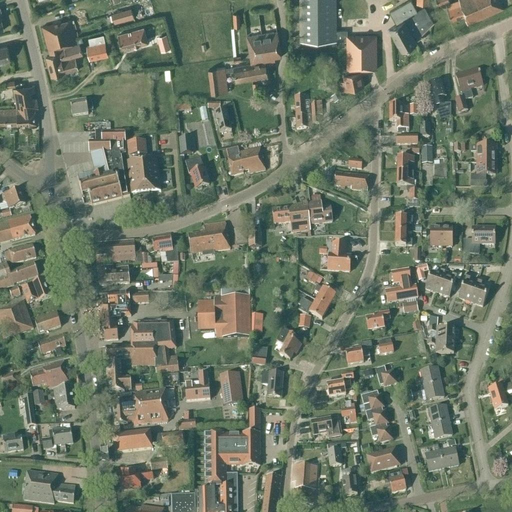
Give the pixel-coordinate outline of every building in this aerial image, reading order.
[(337,30),(336,0),(299,0),(300,42),(320,42),(326,42),(347,41),(347,68),(343,69),(344,71),(345,75),(343,75),(344,81),(339,82),(341,91),(346,90),(363,87),(359,69),(376,69),(376,36),(348,36),(348,30),(337,30)] [(402,51),(416,43),(415,41),(435,23),(434,22),(433,23),(424,6),(416,11),(410,0),(389,12),(396,25),(389,28),(402,51)] [(467,25),(502,9),(498,0),(459,0),(460,0),(450,4),(448,0),(436,0),(439,5),(447,2),(448,5),(447,5),(453,21),(465,16),(467,25)] [(130,8),(112,13),(115,24),(133,19),(130,8)] [(48,50),(57,48),(76,43),(70,20),(42,27),(48,50)] [(130,49),(148,43),(144,28),(118,35),(122,49),(130,47),(130,49)] [(277,31),(246,37),(249,54),(251,64),(249,64),(252,80),(268,77),(265,62),(275,61),(274,57),(281,56),(277,31)] [(90,45),(86,46),(89,60),(108,56),(103,35),(88,38),(90,45)] [(166,35),(159,37),(163,51),(170,49),(166,35)] [(60,57),(64,73),(77,69),(74,56),(82,54),(79,44),(59,49),(61,57),(60,57)] [(0,62),(10,60),(7,46),(0,47),(0,62)] [(57,48),(48,50),(49,55),(45,57),(51,77),(65,73),(64,73),(60,57),(60,58),(59,54),(58,54),(57,48)] [(326,54),(321,64),(327,67),(332,57),(326,54)] [(224,63),(205,66),(209,94),(228,92),(226,74),(234,73),(236,82),(252,80),(249,64),(234,67),(234,65),(225,66),(224,63)] [(182,69),(173,69),(175,94),(184,93),(182,69)] [(159,77),(158,70),(151,71),(152,78),(159,77)] [(470,90),(483,87),(478,70),(456,77),(461,93),(463,98),(455,101),(459,114),(467,111),(464,101),(473,99),(470,90)] [(14,80),(6,82),(8,89),(15,87),(14,80)] [(440,120),(450,117),(450,105),(445,105),(442,98),(445,97),(443,90),(442,91),(440,82),(428,85),(432,98),(429,99),(432,109),(436,107),(440,120)] [(32,99),(30,93),(35,92),(34,86),(13,89),(17,108),(18,125),(36,124),(35,109),(38,109),(36,99),(32,99)] [(339,95),(332,99),(335,105),(342,101),(339,95)] [(296,117),(310,116),(309,102),(305,102),(304,96),(294,97),(296,117)] [(86,101),(70,104),(72,117),(88,115),(87,112),(93,111),(92,102),(86,103),(86,101)] [(322,115),(321,102),(311,104),(312,116),(310,116),(296,117),(297,130),(312,129),(313,128),(313,125),(319,124),(318,116),(322,115)] [(407,130),(408,130),(408,116),(402,116),(402,105),(389,105),(389,122),(397,122),(397,130),(398,130),(403,130),(407,130)] [(18,125),(17,108),(0,109),(0,111),(0,112),(1,126),(18,125)] [(220,134),(231,132),(226,110),(214,112),(220,134)] [(420,138),(430,138),(429,123),(427,123),(421,124),(420,124),(420,138)] [(123,199),(122,199),(130,197),(123,152),(126,152),(125,133),(103,133),(103,142),(89,142),(90,153),(95,172),(77,176),(85,208),(91,206),(92,207),(107,203),(122,199),(122,200),(123,199)] [(417,136),(397,137),(397,146),(417,145),(417,136)] [(191,138),(179,140),(181,156),(193,154),(191,138)] [(139,194),(143,194),(143,201),(140,201),(143,220),(156,219),(153,193),(162,192),(158,159),(140,161),(139,156),(147,155),(145,142),(136,142),(128,143),(130,162),(128,162),(132,195),(139,194)] [(495,164),(495,146),(471,146),(471,153),(478,153),(478,164),(495,164)] [(260,149),(239,153),(238,147),(226,149),(228,159),(231,177),(243,174),(243,173),(249,172),(249,175),(265,171),(260,149)] [(432,148),(421,148),(422,165),(432,165),(432,148)] [(412,158),(413,155),(407,154),(407,158),(398,158),(397,172),(408,173),(408,165),(414,165),(414,158),(412,158)] [(204,170),(201,162),(200,158),(185,162),(189,175),(191,174),(196,190),(209,186),(206,176),(207,176),(205,169),(204,170)] [(362,170),(362,161),(349,160),(348,169),(362,170)] [(471,176),(471,182),(471,188),(477,188),(477,182),(486,182),(486,176),(495,176),(495,164),(478,164),(478,176),(471,176)] [(397,172),(397,187),(407,187),(407,191),(410,191),(410,201),(410,207),(416,207),(420,207),(420,195),(420,191),(416,191),(415,191),(415,187),(413,187),(413,181),(413,173),(408,173),(397,172)] [(367,192),(369,176),(336,173),(334,187),(351,189),(351,190),(367,192)] [(8,209),(25,204),(21,189),(4,194),(7,203),(0,205),(0,211),(8,209)] [(312,204),(308,204),(311,226),(324,224),(332,223),(331,211),(331,207),(322,208),(321,202),(312,204)] [(291,234),(309,231),(306,205),(292,207),(292,208),(272,210),(274,225),(290,223),(291,234)] [(0,244),(35,236),(30,217),(9,222),(9,223),(0,225),(0,244)] [(396,232),(406,232),(406,224),(412,224),(413,218),(407,218),(407,217),(396,217),(396,232)] [(205,232),(188,235),(191,255),(202,254),(202,257),(211,256),(211,253),(213,252),(230,250),(226,223),(204,227),(205,232)] [(441,247),(442,228),(431,228),(430,247),(441,247)] [(442,228),(441,247),(452,247),(452,229),(442,228)] [(495,246),(495,229),(472,229),(472,241),(464,241),(464,254),(479,255),(479,246),(495,246)] [(249,230),(249,239),(249,248),(261,248),(261,230),(249,230)] [(406,232),(396,232),(395,247),(405,247),(405,246),(412,247),(412,241),(406,241),(406,232)] [(178,248),(173,249),(171,238),(152,241),(154,253),(162,252),(162,254),(165,253),(167,263),(179,263),(178,248)] [(134,242),(95,245),(96,259),(109,258),(109,264),(135,261),(135,265),(142,264),(140,241),(134,242)] [(349,273),(350,257),(344,256),(344,253),(345,253),(346,245),(333,244),(332,255),(329,255),(328,272),(349,273)] [(36,259),(33,246),(15,251),(9,253),(5,254),(7,263),(12,262),(13,265),(36,259)] [(148,254),(142,255),(142,265),(151,265),(151,258),(148,258),(148,254)] [(0,290),(38,276),(34,264),(9,273),(6,265),(0,267),(0,290)] [(426,266),(416,269),(419,282),(425,280),(423,273),(428,272),(426,266)] [(113,268),(98,269),(100,287),(117,285),(116,273),(113,273),(113,268)] [(119,273),(116,273),(117,285),(130,285),(129,268),(119,269),(119,273)] [(443,277),(443,278),(446,269),(442,268),(439,276),(431,273),(425,290),(437,294),(443,277)] [(400,290),(386,292),(387,304),(418,299),(416,287),(411,288),(409,270),(392,273),(394,285),(400,284),(400,290)] [(443,277),(437,294),(449,299),(458,273),(454,272),(451,280),(443,278),(443,277)] [(310,273),(307,278),(316,283),(319,285),(322,280),(319,278),(310,273)] [(477,287),(476,287),(469,284),(471,276),(467,274),(458,300),(471,304),(477,287)] [(479,278),(476,287),(477,287),(471,304),(483,308),(489,291),(480,288),(483,280),(479,278)] [(32,284),(21,288),(26,301),(23,302),(24,306),(27,305),(38,301),(39,303),(52,298),(45,279),(32,284)] [(316,301),(329,308),(336,296),(323,289),(323,290),(318,287),(315,292),(320,295),(316,301)] [(9,292),(12,298),(20,295),(17,289),(9,292)] [(109,307),(100,307),(101,319),(122,317),(122,318),(131,317),(129,293),(114,295),(114,294),(108,294),(109,307)] [(148,295),(132,296),(133,305),(149,304),(148,295)] [(214,302),(197,303),(198,332),(215,331),(215,339),(251,338),(250,297),(214,297),(214,302)] [(329,308),(316,301),(314,306),(302,299),(298,306),(301,307),(299,311),(309,317),(310,314),(322,321),(329,308)] [(23,302),(0,311),(0,332),(3,341),(33,330),(24,306),(23,302)] [(404,313),(417,311),(416,303),(402,306),(404,313)] [(39,335),(61,327),(57,312),(34,319),(39,335)] [(383,322),(391,320),(389,313),(375,315),(376,317),(366,319),(368,332),(385,329),(383,322)] [(309,330),(311,317),(300,316),(299,328),(309,330)] [(122,317),(101,319),(102,330),(104,330),(105,342),(119,341),(117,328),(123,328),(122,318),(122,317)] [(430,317),(431,326),(439,325),(439,317),(430,317)] [(251,320),(252,333),(257,333),(257,328),(263,328),(263,321),(258,321),(258,319),(251,320)] [(131,327),(132,348),(129,348),(129,347),(106,348),(107,360),(132,359),(132,367),(155,366),(156,374),(170,373),(178,372),(177,357),(168,358),(167,348),(171,348),(171,324),(166,325),(160,325),(157,325),(157,326),(151,326),(151,325),(144,325),(144,327),(138,327),(138,326),(135,326),(135,327),(131,327)] [(428,328),(428,333),(431,333),(431,341),(436,341),(454,342),(455,329),(437,329),(429,328),(428,328)] [(283,330),(276,342),(282,346),(284,347),(279,356),(290,361),(294,354),(296,356),(302,346),(294,342),(297,337),(289,333),(283,330)] [(50,339),(53,351),(55,350),(57,357),(60,357),(60,358),(62,357),(60,349),(66,347),(62,335),(50,339)] [(53,351),(50,339),(37,342),(40,354),(53,351)] [(391,344),(391,339),(378,342),(379,346),(378,347),(379,355),(393,353),(392,344),(391,344)] [(436,341),(427,341),(427,345),(436,345),(436,354),(454,355),(454,342),(436,341)] [(359,350),(345,353),(347,366),(364,363),(363,359),(370,357),(368,349),(372,348),(371,342),(367,343),(358,344),(359,350)] [(266,366),(266,359),(253,357),(252,365),(266,366)] [(48,390),(69,384),(64,363),(50,367),(50,368),(42,370),(42,371),(30,374),(34,389),(47,386),(48,390)] [(121,364),(107,365),(109,393),(125,392),(125,391),(132,390),(131,378),(122,379),(121,364)] [(384,388),(397,385),(394,372),(386,374),(385,368),(375,371),(380,387),(384,386),(384,388)] [(424,388),(440,384),(437,369),(421,373),(424,388)] [(185,388),(186,402),(210,400),(209,386),(208,386),(207,374),(199,374),(199,383),(192,383),(185,384),(185,388)] [(239,374),(220,377),(224,407),(243,404),(239,374)] [(281,399),(283,375),(269,374),(269,375),(262,374),(261,386),(268,386),(267,398),(281,399)] [(351,389),(355,388),(353,374),(341,375),(343,382),(327,385),(329,399),(345,396),(345,392),(351,391),(351,389)] [(3,386),(16,382),(14,375),(1,379),(3,386)] [(511,382),(503,386),(507,398),(511,396),(511,382)] [(440,384),(424,388),(427,402),(444,399),(440,384)] [(501,386),(488,390),(495,411),(508,407),(507,407),(501,386)] [(62,412),(75,410),(71,387),(59,389),(54,390),(57,412),(62,411),(62,412)] [(126,402),(113,403),(114,426),(128,424),(128,421),(133,420),(134,427),(168,423),(165,391),(136,394),(136,403),(127,404),(126,402)] [(413,400),(411,392),(403,394),(405,402),(413,400)] [(43,393),(34,394),(35,406),(41,405),(41,399),(44,399),(43,393)] [(384,409),(381,396),(378,397),(377,393),(361,397),(364,406),(369,405),(371,412),(382,409),(384,409)] [(31,396),(23,397),(25,412),(28,427),(36,426),(33,411),(31,396)] [(340,410),(342,418),(350,417),(351,423),(356,423),(354,405),(350,406),(351,409),(340,410)] [(432,426),(449,422),(445,407),(429,411),(432,426)] [(371,412),(365,413),(368,422),(374,421),(375,428),(376,428),(386,425),(388,425),(385,412),(383,413),(382,409),(371,412)] [(260,427),(260,411),(250,411),(250,427),(260,427)] [(185,421),(178,422),(179,432),(184,432),(196,430),(195,421),(189,421),(189,412),(184,412),(185,421)] [(330,419),(311,422),(314,437),(327,434),(328,439),(341,437),(338,420),(331,421),(330,419)] [(452,437),(449,422),(432,426),(435,440),(452,437)] [(376,428),(375,428),(370,429),(372,438),(378,437),(380,444),(393,441),(389,428),(387,429),(386,425),(376,428)] [(60,432),(60,430),(52,431),(49,432),(50,439),(42,440),(43,451),(53,450),(52,447),(54,447),(73,445),(71,431),(60,432)] [(151,432),(112,436),(115,454),(153,450),(152,445),(157,444),(164,443),(163,435),(151,437),(151,432)] [(164,443),(157,444),(158,449),(164,448),(184,446),(183,433),(163,435),(164,443)] [(199,497),(173,498),(173,511),(237,511),(237,510),(237,509),(237,508),(237,507),(237,506),(237,505),(237,504),(237,503),(237,502),(237,501),(237,500),(237,499),(237,498),(237,497),(237,496),(237,495),(237,494),(237,493),(237,492),(237,491),(237,490),(237,489),(236,489),(236,488),(236,487),(236,486),(236,485),(236,484),(236,483),(236,482),(236,481),(235,481),(235,480),(235,479),(235,478),(235,477),(226,477),(226,476),(226,467),(242,467),(242,468),(260,467),(260,433),(242,434),(242,435),(207,435),(205,435),(205,440),(207,440),(207,443),(205,444),(205,448),(207,448),(208,452),(206,452),(206,456),(208,456),(208,460),(206,460),(206,464),(208,464),(208,468),(206,468),(206,473),(208,473),(208,476),(206,476),(206,481),(208,481),(208,484),(212,484),(212,488),(211,488),(211,490),(199,490),(199,497)] [(10,437),(3,438),(5,454),(24,451),(22,438),(16,438),(16,436),(14,436),(14,437),(10,438),(10,437)] [(346,450),(346,445),(327,445),(328,452),(330,467),(342,465),(340,450),(346,450)] [(397,468),(392,450),(366,458),(371,475),(397,468)] [(440,453),(444,470),(458,466),(455,450),(440,453)] [(108,453),(101,454),(102,461),(109,460),(108,453)] [(444,470),(440,453),(425,456),(429,473),(444,470)] [(166,459),(150,461),(151,472),(167,470),(166,459)] [(293,466),(292,484),(295,484),(295,505),(314,505),(315,491),(316,491),(317,468),(293,466)] [(123,479),(120,479),(122,492),(141,489),(140,482),(153,481),(152,473),(136,476),(135,469),(122,471),(123,479)] [(344,497),(357,496),(355,478),(354,470),(346,471),(347,479),(342,480),(344,497)] [(73,505),(75,487),(59,486),(59,490),(56,490),(56,485),(55,485),(56,480),(57,480),(58,476),(27,472),(23,501),(54,505),(54,502),(73,505)] [(388,474),(389,478),(392,494),(406,491),(402,474),(400,475),(399,472),(388,474)] [(262,485),(262,489),(265,489),(264,495),(280,496),(282,478),(267,477),(266,486),(262,485)] [(364,484),(366,490),(374,489),(372,482),(364,484)] [(263,508),(262,511),(277,511),(278,508),(280,496),(264,495),(263,508)]
